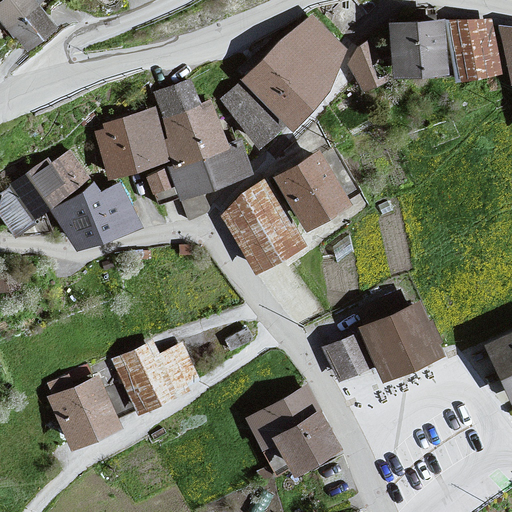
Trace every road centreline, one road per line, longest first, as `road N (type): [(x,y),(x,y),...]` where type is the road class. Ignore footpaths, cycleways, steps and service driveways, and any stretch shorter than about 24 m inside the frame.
road 1 (residential): [(385,511),(375,471),(320,378),(212,236),(0,250)]
road 2 (unclassified): [(307,0),(41,88)]
road 3 (residential): [(145,0),(61,44),(41,88)]
